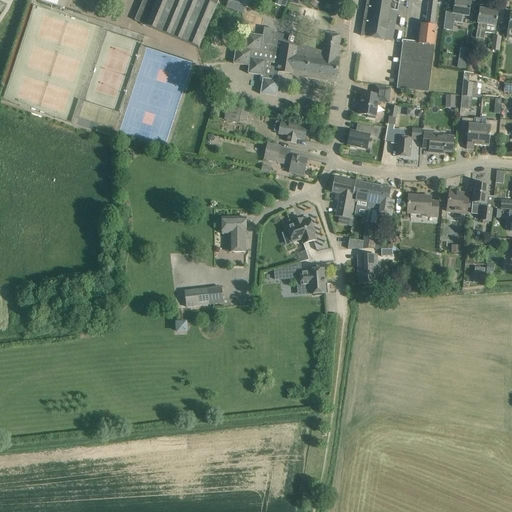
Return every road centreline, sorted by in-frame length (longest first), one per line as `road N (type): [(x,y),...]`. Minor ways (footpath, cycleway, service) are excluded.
road 1 (residential): [(511,164),(394,174),(333,162)]
road 2 (residential): [(333,162),(355,0)]
road 3 (residential): [(247,278),(256,222),(280,205),(320,195)]
